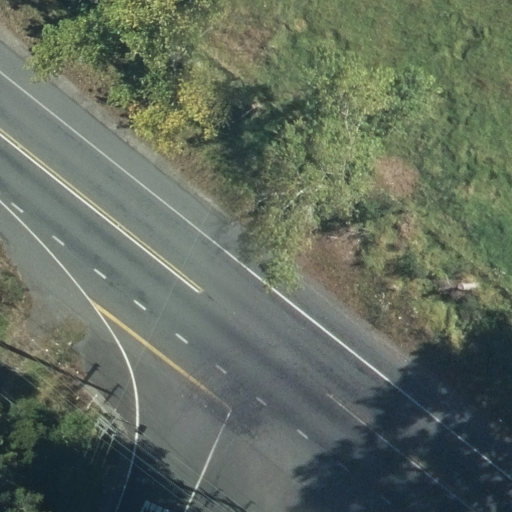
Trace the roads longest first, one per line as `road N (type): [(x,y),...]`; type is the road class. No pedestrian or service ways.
road 1 (primary): [(282,356),(0,131)]
road 2 (primary): [(476,511),(282,356)]
road 3 (residential): [(186,511),(232,415),(282,356)]
